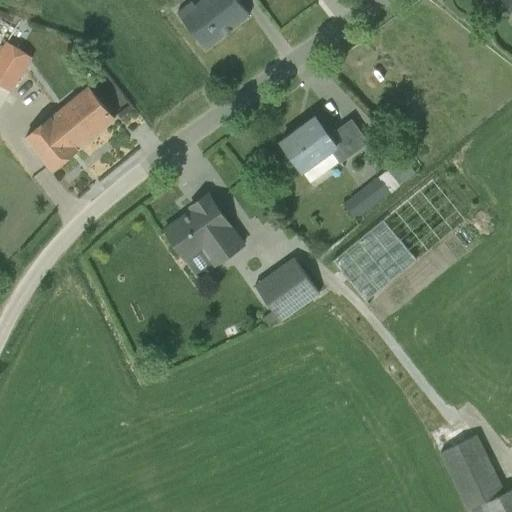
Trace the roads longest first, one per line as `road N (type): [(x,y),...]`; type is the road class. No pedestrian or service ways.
road 1 (residential): [(379,0),(79,224),(15,302),(0,334)]
road 2 (unknown): [(79,224),(14,136),(15,116),(44,82),(91,76),(157,159)]
